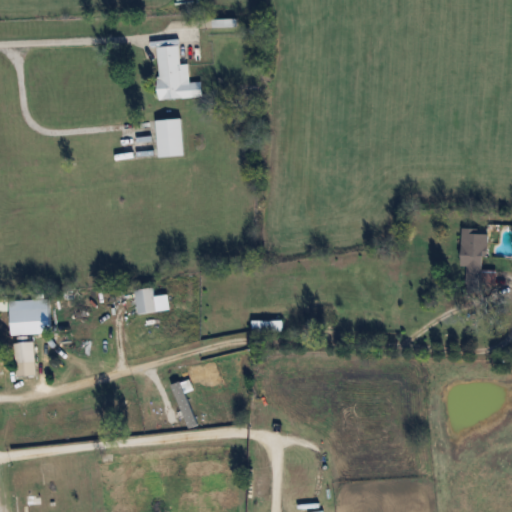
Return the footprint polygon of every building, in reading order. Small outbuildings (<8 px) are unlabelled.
[(204,98),(203,82),(190,82),(189,64),(181,65),(180,46),(157,47),(160,100),(204,98)] [(184,119),(158,121),(159,157),(185,156),(184,119)] [(461,267),(467,267),(466,285),(496,287),(497,270),(486,270),(489,231),(463,229),(461,267)] [(170,295),(156,297),(156,288),(136,290),(138,314),(171,311),(170,295)] [(283,320),(251,320),(251,333),(283,333),(283,320)] [(35,367),(35,337),(17,337),(17,367),(35,367)] [(77,367),(77,342),(65,342),(65,367),(77,367)] [(109,418),(109,408),(79,408),(79,418),(109,418)] [(25,511),(44,511),(44,497),(25,497),(25,511)]
